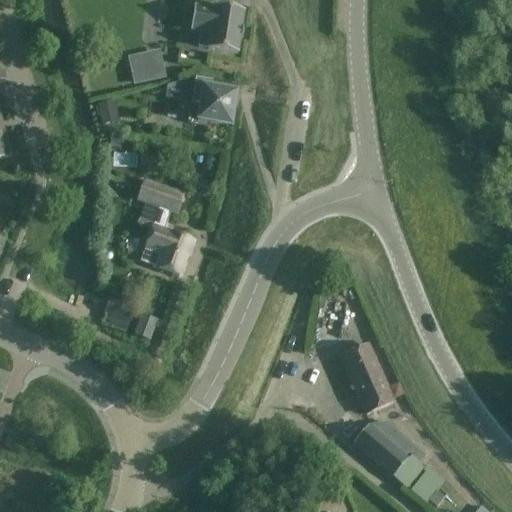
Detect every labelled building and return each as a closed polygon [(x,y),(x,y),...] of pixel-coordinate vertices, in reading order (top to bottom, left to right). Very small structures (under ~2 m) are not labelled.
[(244,13),(214,7),(213,11),(193,8),(190,32),(200,33),(198,48),(207,49),(207,51),(237,55),(240,39),(241,39),(243,29),(241,29),(244,13)] [(166,78),(162,59),(161,54),(135,60),(141,84),(166,78)] [(211,84),(196,81),(192,106),(190,106),(187,126),(199,127),(200,123),(231,127),(233,109),(234,109),(237,104),(236,99),(235,99),(235,94),(210,90),(211,84)] [(179,82),(166,86),(169,95),(182,92),(179,82)] [(113,103),(96,107),(101,127),(118,123),(113,103)] [(0,160),(9,158),(1,131),(0,131),(0,160)] [(207,157),(204,172),(213,174),(216,159),(207,157)] [(176,216),(183,197),(144,183),(137,202),(158,209),(144,250),(157,254),(152,268),(179,278),(192,242),(163,232),(170,213),(176,216)] [(321,300),(314,337),(336,341),(343,304),(321,300)] [(110,302),(105,314),(102,326),(126,334),(129,325),(132,326),(137,311),(110,302)] [(141,318),(134,338),(149,343),(156,323),(141,318)] [(392,405),(366,347),(340,359),(366,417),(392,405)] [(388,389),(394,401),(403,397),(398,385),(388,389)] [(374,432),(368,427),(352,445),(406,491),(424,470),(422,469),(432,458),(386,418),(374,432)] [(427,471),(409,494),(424,506),(442,483),(427,471)]
